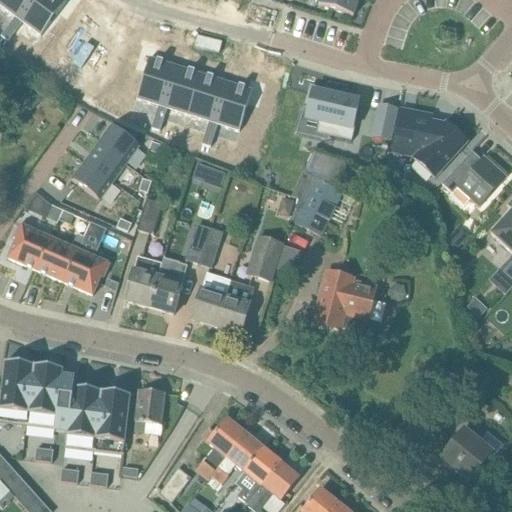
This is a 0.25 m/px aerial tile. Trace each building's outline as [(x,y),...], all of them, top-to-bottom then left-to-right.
[(2,0),(0,3),(0,7),(15,19),(19,22),(35,0),(2,0)] [(63,0),(35,0),(19,22),(23,25),(41,38),(67,3),(63,0)] [(359,0),(320,0),(319,7),(354,18),(359,0)] [(15,19),(8,28),(16,34),(23,25),(19,22),(15,19)] [(8,28),(1,38),(8,43),(16,34),(8,28)] [(150,59),(137,102),(159,108),(162,110),(176,67),(150,59)] [(176,67),(162,110),(167,111),(188,118),(201,76),(176,67)] [(201,76),(188,118),(209,124),(214,126),(227,84),(201,76)] [(227,84),(214,126),(218,127),(239,134),(253,92),(227,84)] [(311,88),(305,107),(309,108),(306,121),(320,124),(317,135),(352,143),(357,120),(356,120),(359,106),(359,103),(349,100),(333,96),(333,93),(311,88)] [(106,98),(119,108),(126,98),(113,89),(106,98)] [(28,117),(13,103),(0,115),(0,129),(8,138),(28,117)] [(391,141),(397,111),(378,107),(372,137),(391,141)] [(159,108),(155,120),(164,122),(167,111),(162,110),(159,108)] [(395,155),(414,160),(435,179),(467,144),(447,125),(442,130),(430,127),(432,118),(400,111),(391,154),(395,155)] [(155,120),(152,131),(160,133),(164,122),(155,120)] [(247,159),(260,160),(264,124),(252,123),(247,159)] [(209,124),(206,135),(214,138),(218,127),(214,126),(209,124)] [(111,128),(98,146),(126,167),(140,149),(111,128)] [(206,135),(202,147),(211,149),(214,138),(206,135)] [(152,144),(149,153),(161,157),(164,148),(152,144)] [(98,146),(85,164),(113,185),(126,167),(98,146)] [(472,153),(442,187),(452,196),(456,190),(478,210),(506,179),(495,169),(497,167),(489,159),(487,161),(484,159),(481,162),(472,153)] [(408,167),(389,163),(388,171),(400,178),(408,167)] [(85,164),(72,182),(100,203),(113,185),(85,164)] [(192,165),(189,183),(211,186),(214,169),(192,165)] [(321,236),(341,193),(305,175),(293,199),(298,201),(292,222),(321,236)] [(143,181),(139,193),(148,196),(152,184),(143,181)] [(511,201),(507,206),(511,210),(511,213),(491,236),(511,254),(511,258),(489,283),(505,298),(511,290),(511,201)] [(163,206),(148,202),(138,232),(153,237),(163,206)] [(292,205),(282,202),(279,215),(289,217),(292,205)] [(52,208),(47,221),(58,226),(60,221),(63,213),(52,208)] [(63,213),(60,221),(71,226),(75,218),(63,213)] [(121,221),(117,230),(128,234),(132,226),(121,221)] [(91,225),(87,233),(98,238),(102,229),(91,225)] [(16,241),(8,260),(36,273),(51,240),(20,227),(14,240),(16,241)] [(213,271),(224,235),(211,231),(207,245),(200,267),(213,271)] [(446,245),(456,254),(467,240),(457,232),(446,245)] [(51,240),(36,273),(65,285),(65,286),(79,253),(51,240)] [(282,246),(263,240),(252,279),(270,285),(282,246)] [(200,267),(207,245),(193,241),(186,263),(200,267)] [(79,253),(65,286),(93,298),(101,278),(104,280),(110,266),(79,253)] [(125,303),(150,310),(163,266),(137,260),(125,303)] [(163,266),(150,310),(174,317),(183,287),(186,273),(188,268),(179,265),(165,260),(163,266)] [(192,322),(216,330),(231,283),(207,275),(201,292),(192,322)] [(376,288),(327,275),(314,325),(340,332),(341,330),(364,336),(376,288)] [(104,289),(116,294),(117,286),(107,282),(104,289)] [(249,307),(255,290),(231,283),(216,330),(240,337),(250,307),(249,307)] [(394,285),(388,292),(390,301),(399,303),(406,296),(403,287),(394,285)] [(475,301),(467,309),(479,320),(486,312),(475,301)] [(65,450),(67,451),(94,454),(95,454),(122,457),(124,458),(131,398),(74,391),(75,378),(63,376),(64,372),(5,365),(0,404),(0,424),(26,428),(28,428),(55,431),(54,434),(67,436),(65,450)] [(135,434),(145,435),(145,436),(162,438),(163,427),(161,427),(165,395),(140,392),(135,434)] [(444,414),(428,432),(437,440),(453,421),(444,414)] [(196,474),(207,483),(212,478),(246,436),(228,421),(216,436),(210,431),(203,440),(209,445),(208,445),(215,450),(196,474)] [(480,443),(465,431),(440,460),(469,484),(492,455),(496,458),(504,448),(487,435),(480,443)] [(246,436),(212,478),(221,486),(223,487),(230,479),(228,477),(236,468),(245,475),(264,450),(246,436)] [(37,450),(35,464),(52,466),(54,452),(37,450)] [(236,499),(247,508),(282,465),(264,450),(245,475),(237,486),(243,491),(236,499)] [(0,482),(1,483),(10,493),(26,511),(49,511),(0,456),(0,482)] [(282,465),(247,508),(252,511),(262,511),(273,498),(280,503),(300,479),(282,465)] [(137,480),(138,471),(124,470),(123,479),(137,480)] [(192,481),(179,470),(159,496),(172,506),(171,507),(175,511),(183,511),(185,510),(175,503),(192,481)] [(62,471),(61,485),(78,487),(79,473),(62,471)] [(92,475),(90,488),(107,490),(109,477),(92,475)] [(0,502),(10,493),(1,483),(0,483),(0,502)] [(303,511),(333,511),(339,506),(321,491),(303,511)]
